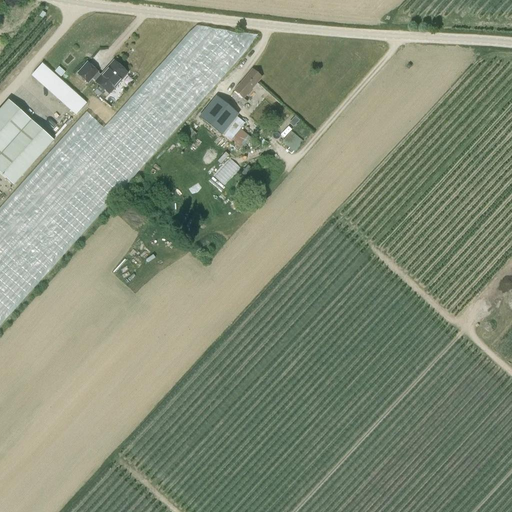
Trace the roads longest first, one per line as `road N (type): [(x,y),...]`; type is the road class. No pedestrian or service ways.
road 1 (unclassified): [(511,43),(265,26),(61,0)]
road 2 (track): [(276,147),(298,156),(399,35)]
